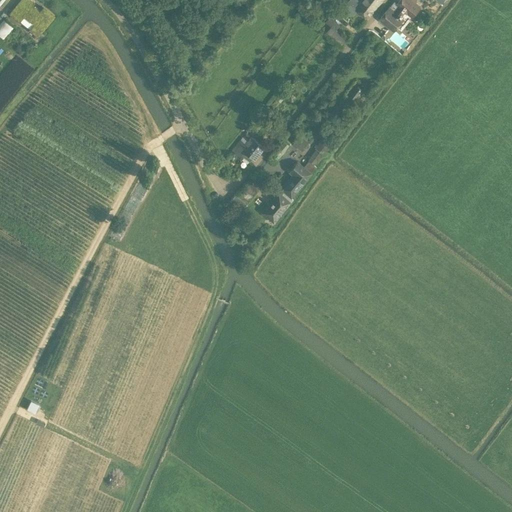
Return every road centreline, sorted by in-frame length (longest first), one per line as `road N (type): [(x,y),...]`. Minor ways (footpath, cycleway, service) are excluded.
road 1 (track): [(145,511),(231,305),(212,297),(217,264),(157,140),(180,126)]
road 2 (track): [(0,433),(147,145),(157,140)]
road 3 (unclassified): [(245,177),(218,186),(207,173),(101,0)]
road 4 (unclassified): [(245,177),(385,0)]
